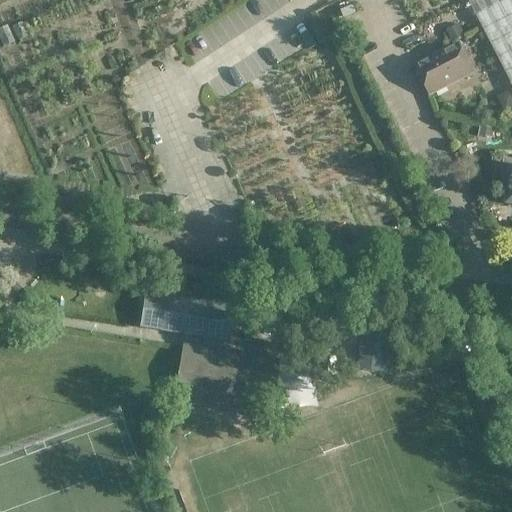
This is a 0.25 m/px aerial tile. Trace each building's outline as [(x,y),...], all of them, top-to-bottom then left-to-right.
[(511,0),(467,0),(511,87),(511,0)] [(458,45),(415,66),(430,95),(472,74),(458,45)] [(511,160),(505,159),(500,186),(511,188),(509,203),(511,203),(511,160)] [(141,323),(140,328),(193,336),(230,342),(230,341),(235,307),(176,298),(145,293),(143,309),(141,323)] [(14,329),(15,320),(5,318),(3,327),(14,329)] [(187,347),(179,401),(227,409),(229,395),(266,401),(268,387),(277,388),(281,365),(272,363),(272,360),(187,347)]
